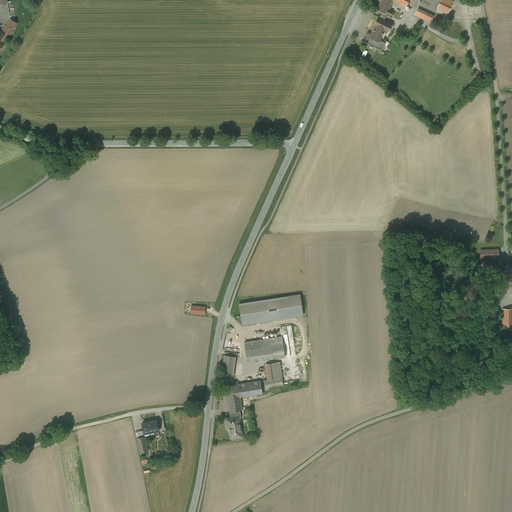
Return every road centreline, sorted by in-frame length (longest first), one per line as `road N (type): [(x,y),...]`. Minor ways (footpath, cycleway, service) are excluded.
road 1 (unclassified): [(235,511),(361,426),(498,380),(511,355)]
road 2 (unclassified): [(511,306),(497,93),(480,0)]
road 3 (residential): [(293,146),(47,145),(0,128)]
road 4 (tertiary): [(293,146),(223,309),(207,409)]
road 5 (tertiary): [(359,0),(293,146)]
road 6 (track): [(127,415),(70,429),(0,463)]
